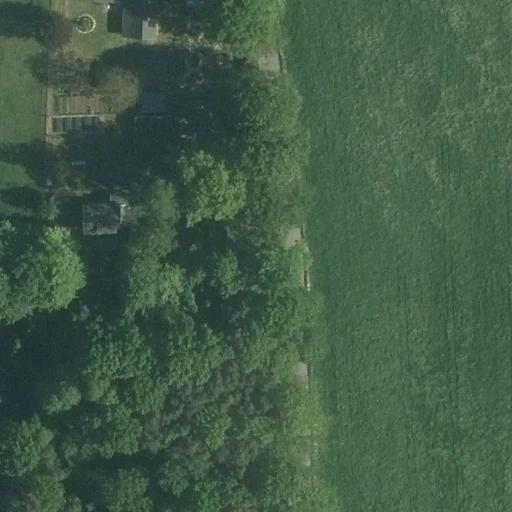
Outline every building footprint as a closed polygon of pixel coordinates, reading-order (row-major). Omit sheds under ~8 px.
[(154,34),(155,0),(126,0),(125,17),(130,17),(130,32),(154,34)] [(80,54),(91,53),(89,31),(79,32),(80,54)] [(143,109),(165,110),(165,93),(142,93),(143,109)] [(110,203),(85,204),(86,227),(116,226),(116,235),(128,235),(128,227),(134,226),(133,191),(110,192),(110,203)] [(54,257),(88,256),(88,234),(53,236),(54,257)]
